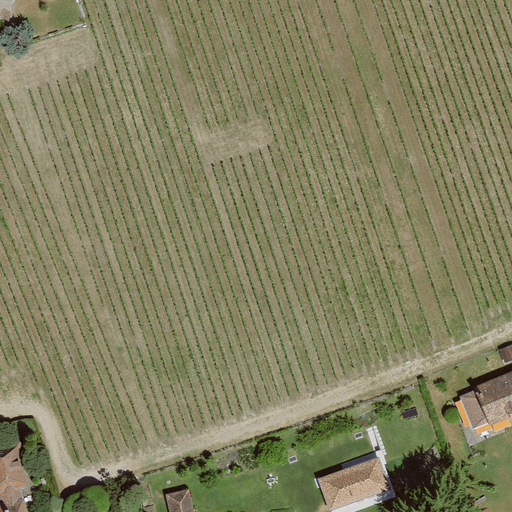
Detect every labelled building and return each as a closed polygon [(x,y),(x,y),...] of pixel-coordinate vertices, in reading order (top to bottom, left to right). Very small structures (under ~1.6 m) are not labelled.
[(511,346),(510,342),(496,347),(502,363),(511,359),(511,346)] [(470,391),(457,396),(468,426),(483,421),(484,424),(511,413),(511,368),(467,385),(470,391)] [(0,511),(21,511),(18,491),(27,489),(18,443),(0,446),(0,511)] [(318,479),(331,511),(334,511),(394,488),(381,455),(318,479)] [(190,511),(185,490),(163,495),(167,511),(190,511)]
